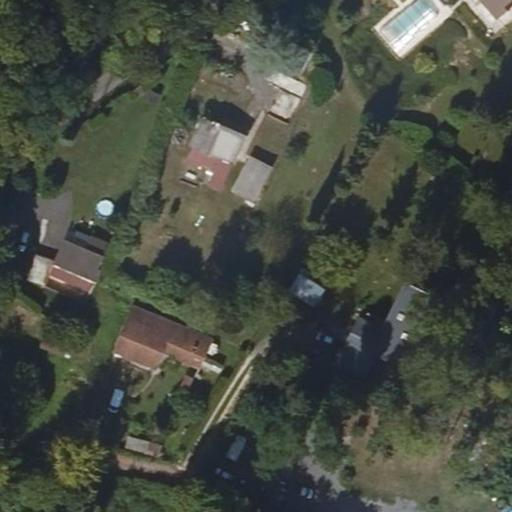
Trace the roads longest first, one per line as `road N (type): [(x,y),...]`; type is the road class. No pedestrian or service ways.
road 1 (track): [(0,461),(120,459),(270,511)]
road 2 (unclassified): [(0,155),(228,0)]
